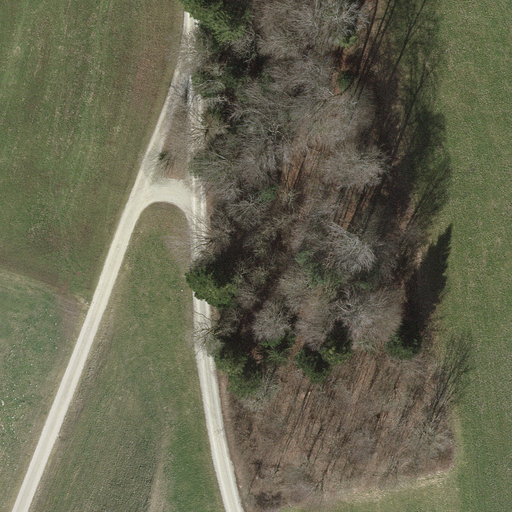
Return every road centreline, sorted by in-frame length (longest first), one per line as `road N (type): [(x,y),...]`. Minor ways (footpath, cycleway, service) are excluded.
road 1 (track): [(25,511),(148,187),(194,37)]
road 2 (track): [(237,511),(219,443),(194,37)]
